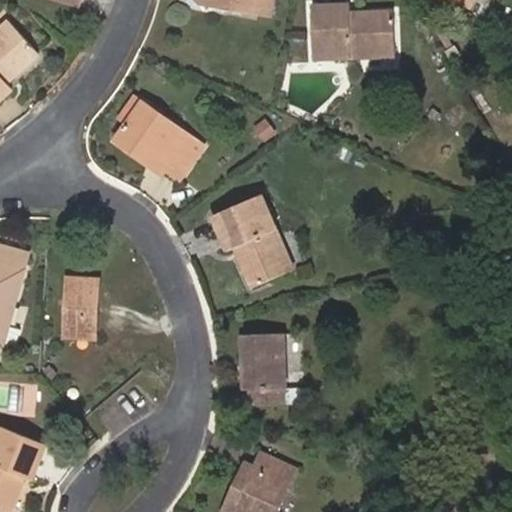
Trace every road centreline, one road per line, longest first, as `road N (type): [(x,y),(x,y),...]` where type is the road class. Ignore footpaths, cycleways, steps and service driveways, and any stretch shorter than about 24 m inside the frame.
road 1 (residential): [(23,157),(117,204),(145,227),(192,334),(193,411)]
road 2 (residential): [(23,157),(73,109),(108,58),(132,0)]
road 3 (residential): [(193,411),(115,451),(88,479),(75,511)]
